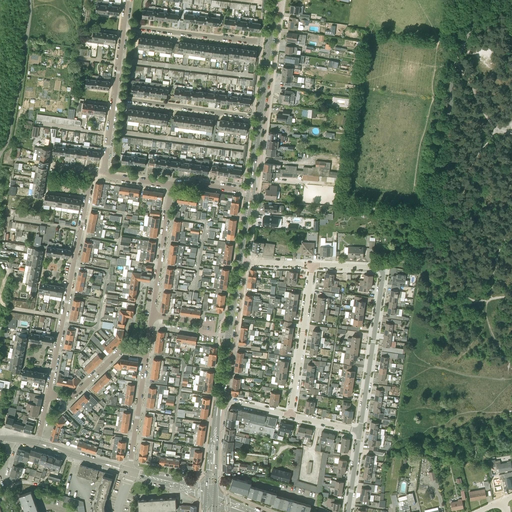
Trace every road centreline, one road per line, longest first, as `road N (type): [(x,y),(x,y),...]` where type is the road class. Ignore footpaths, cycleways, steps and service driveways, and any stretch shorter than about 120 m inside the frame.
road 1 (residential): [(359,431),(382,272),(312,264)]
road 2 (unclassified): [(47,395),(93,174)]
road 3 (residential): [(254,163),(261,159),(280,14),(274,0)]
road 4 (secondary): [(254,163),(273,0)]
road 5 (secondary): [(216,415),(240,260)]
road 6 (residential): [(290,415),(312,264)]
road 7 (residential): [(225,401),(247,261)]
road 8 (residential): [(249,116),(114,98)]
road 9 (residential): [(257,41),(124,26)]
road 10 (unclassified): [(152,315),(171,184)]
